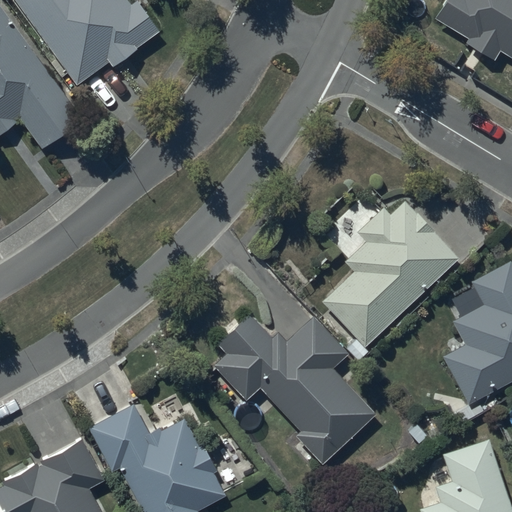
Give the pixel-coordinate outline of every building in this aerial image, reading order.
[(15,0),(77,84),(108,61),(112,67),(159,33),(136,1),(130,5),(126,0),(15,0)] [(511,0),(443,0),(433,17),(467,37),(465,42),(493,59),(499,49),(511,57),(511,0)] [(84,118),(0,3),(0,135),(22,120),(43,148),(84,118)] [(350,271),(318,300),(355,339),(347,347),(358,359),(366,351),(363,347),(457,259),(401,200),(387,213),(382,208),(355,233),(363,242),(342,262),(350,271)] [(463,345),(442,355),(467,403),(511,380),(511,264),(510,261),(470,281),(482,305),(450,321),(463,345)] [(226,353),(214,364),(247,400),(261,387),(302,430),(296,436),(322,464),(375,414),(332,369),(348,353),(312,316),(286,341),(278,332),(271,338),(248,314),(217,344),(226,353)] [(135,403),(90,427),(113,470),(121,466),(144,511),(197,511),(196,510),(225,495),(214,472),(217,471),(203,443),(200,445),(186,418),(164,430),(161,425),(150,432),(135,403)] [(104,479),(81,438),(4,480),(6,484),(0,487),(0,503),(2,508),(0,509),(0,511),(103,511),(90,487),(104,479)] [(511,511),(488,439),(441,453),(450,481),(433,487),(438,503),(417,509),(418,511),(511,511)]
